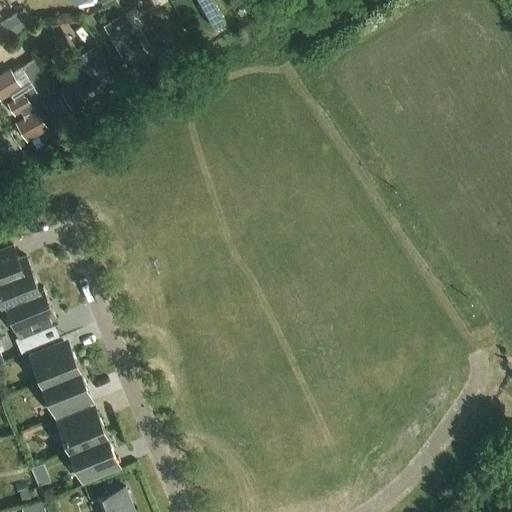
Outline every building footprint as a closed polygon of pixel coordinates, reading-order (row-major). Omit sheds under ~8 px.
[(197,0),(214,29),(225,23),(212,0),(197,0)] [(0,42),(33,21),(24,8),(0,23),(0,42)] [(104,25),(126,63),(145,52),(123,14),(104,25)] [(86,77),(61,93),(73,113),(118,85),(95,47),(75,59),(86,77)] [(47,107),(43,101),(56,92),(35,59),(22,67),(21,66),(11,72),(10,69),(0,74),(0,101),(10,96),(12,100),(7,103),(15,117),(20,114),(23,118),(15,123),(24,138),(46,125),(38,112),(47,107)] [(0,300),(2,306),(6,304),(44,289),(43,288),(40,289),(26,256),(18,260),(13,247),(14,246),(13,245),(0,252),(0,300)] [(57,321),(44,289),(6,304),(19,337),(57,321)] [(34,362),(42,382),(79,366),(71,347),(48,356),(45,349),(31,355),(34,362)] [(89,392),(79,366),(42,382),(52,407),(55,414),(69,408),(66,401),(89,392)] [(61,428),(69,448),(106,433),(98,413),(75,422),(72,415),(58,421),(61,428)] [(116,458),(106,433),(69,448),(79,473),(82,480),(96,474),(93,467),(116,458)] [(135,511),(125,487),(91,501),(91,503),(98,500),(102,511),(135,511)] [(45,511),(42,503),(21,507),(22,511),(45,511)]
